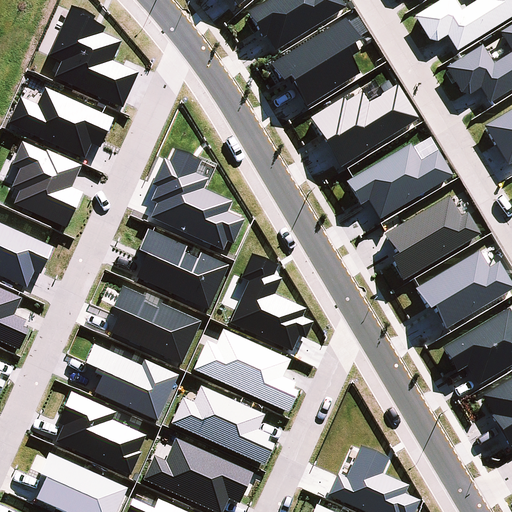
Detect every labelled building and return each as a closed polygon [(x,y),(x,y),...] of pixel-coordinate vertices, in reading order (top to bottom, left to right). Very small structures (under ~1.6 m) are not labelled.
[(225,0),(236,12),(250,0),(225,0)] [(272,55),(344,12),(336,0),(273,0),(245,17),(261,43),(264,41),(272,55)] [(455,55),(511,19),(511,0),(474,0),(477,5),(458,15),(447,0),(445,0),(412,21),(426,44),(435,46),(445,40),(455,55)] [(59,66),(52,82),(121,113),(137,77),(110,65),(119,47),(101,38),(104,33),(91,28),(93,22),(69,12),(46,61),(59,66)] [(303,112),(357,78),(349,65),(355,62),(350,54),(359,49),(343,24),(268,71),(280,90),(287,85),(303,112)] [(487,108),(511,92),(511,28),(497,38),(510,57),(491,68),(479,50),(443,73),(458,97),(467,99),(477,93),(487,108)] [(337,173),(417,124),(395,89),(367,106),(360,95),(343,106),(341,103),(307,124),(337,173)] [(18,102),(7,129),(82,163),(89,148),(98,152),(111,123),(43,93),(36,109),(18,102)] [(511,113),(481,131),(504,170),(511,165),(511,113)] [(16,200),(12,208),(65,232),(81,197),(70,192),(80,171),(45,155),(44,157),(20,147),(10,170),(18,174),(10,192),(12,193),(10,198),(16,200)] [(377,224),(451,180),(436,155),(418,165),(408,148),(343,187),(357,209),(365,204),(377,224)] [(150,205),(155,207),(149,222),(220,255),(225,246),(232,249),(243,224),(226,217),(230,206),(202,193),(207,184),(194,178),(200,166),(173,154),(167,167),(161,164),(150,189),(155,191),(150,205)] [(400,279),(478,233),(465,211),(459,214),(447,194),(383,232),(394,251),(386,255),(400,279)] [(0,275),(25,286),(32,270),(39,273),(51,246),(0,223),(0,275)] [(142,258),(134,276),(206,309),(227,265),(198,252),(196,257),(181,251),(184,246),(146,229),(136,249),(142,251),(142,258)] [(444,327),(511,287),(511,285),(497,260),(486,266),(477,250),(414,286),(426,306),(430,304),(444,327)] [(247,279),(228,320),(290,349),(297,333),(304,337),(311,320),(301,315),(304,307),(272,293),(280,277),(272,273),(276,264),(250,252),(239,275),(247,279)] [(116,315),(109,331),(179,363),(199,320),(159,302),(157,306),(141,299),(143,295),(121,285),(108,311),(116,315)] [(0,341),(17,349),(26,328),(22,326),(24,321),(12,315),(20,298),(0,289),(0,341)] [(476,383),(511,361),(511,316),(506,307),(440,346),(455,370),(465,365),(476,383)] [(204,338),(191,368),(286,410),(295,388),(290,386),(293,380),(281,375),(289,358),(221,328),(214,343),(204,338)] [(100,374),(92,391),(156,420),(176,374),(142,359),(139,365),(91,343),(83,361),(94,365),(91,370),(100,374)] [(507,445),(511,441),(511,374),(479,393),(491,413),(489,414),(507,445)] [(192,399),(199,385),(186,379),(179,393),(192,399)] [(180,396),(168,422),(262,463),(272,441),(265,438),(268,433),(257,428),(263,413),(199,385),(192,399),(191,401),(180,396)] [(62,423),(54,439),(129,473),(140,450),(137,449),(144,433),(110,418),(113,411),(69,391),(56,420),(62,423)] [(163,459),(151,454),(141,477),(215,511),(219,511),(227,498),(236,502),(251,471),(173,437),(163,459)] [(335,472),(325,493),(367,511),(411,511),(418,498),(402,492),(406,483),(381,472),(387,456),(358,443),(343,476),(335,472)] [(44,474),(34,497),(67,511),(113,511),(126,485),(47,450),(37,471),(44,474)] [(188,511),(156,497),(152,506),(131,496),(123,511),(188,511)] [(344,511),(331,506),(329,509),(313,502),(308,511),(344,511)]
